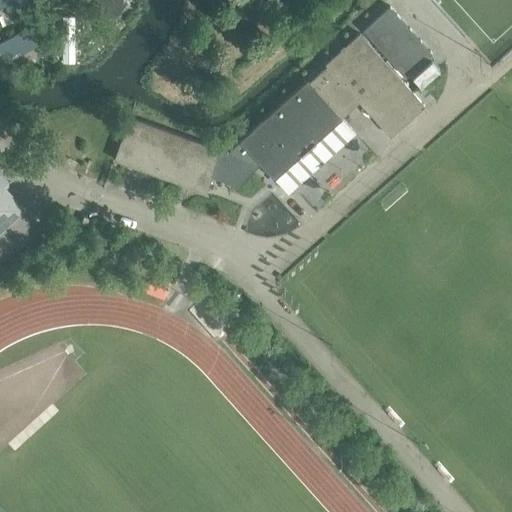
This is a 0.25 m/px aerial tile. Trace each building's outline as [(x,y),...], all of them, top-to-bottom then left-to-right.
[(104,0),(114,10),(123,0),(104,0)] [(432,52),(389,6),(362,30),(404,77),(432,52)] [(15,58),(40,42),(28,24),(3,41),(15,58)] [(75,61),(77,31),(65,30),(63,61),(75,61)] [(359,101),(390,135),(424,105),(359,33),(325,63),(326,65),(308,81),(307,79),(240,141),(240,140),(227,151),(215,147),(132,117),(130,116),(114,159),(206,192),(211,177),(236,186),(260,164),(275,180),(276,179),(275,178),(341,118),(342,118),(341,117),(359,101)] [(421,84),(439,68),(432,61),(415,77),(421,84)] [(0,226),(20,208),(0,185),(0,226)] [(84,215),(81,221),(87,224),(90,218),(84,215)]
